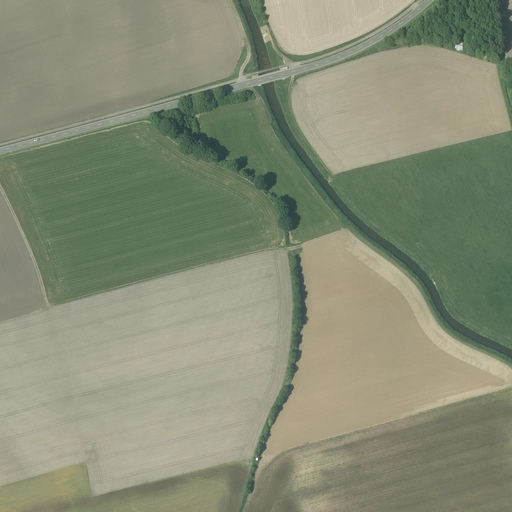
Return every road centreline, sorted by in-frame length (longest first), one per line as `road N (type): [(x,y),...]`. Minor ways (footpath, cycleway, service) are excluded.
road 1 (tertiary): [(0,152),(331,60),(430,0)]
road 2 (track): [(0,187),(47,305)]
